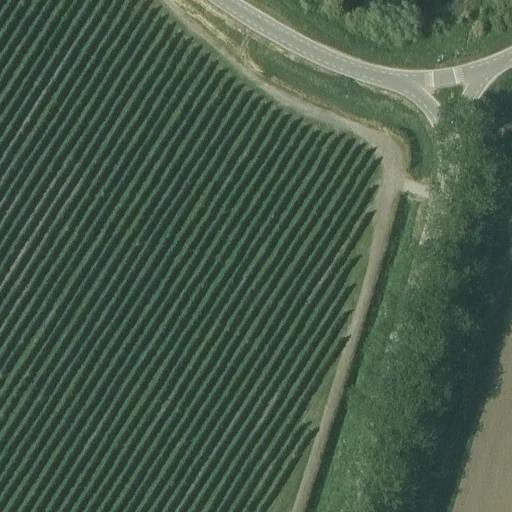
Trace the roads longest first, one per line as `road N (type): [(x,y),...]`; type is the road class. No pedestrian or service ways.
road 1 (unclassified): [(344,511),(445,190),(448,143)]
road 2 (unclassified): [(397,81),(296,46),(222,0)]
